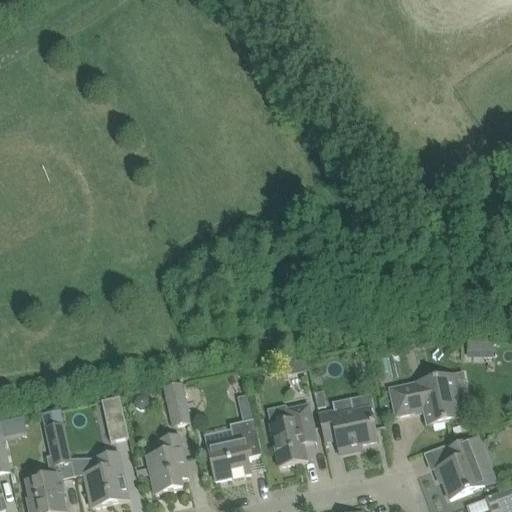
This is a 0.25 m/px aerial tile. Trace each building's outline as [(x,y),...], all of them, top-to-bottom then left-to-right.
[(467,355),(492,355),(492,343),(467,343),(467,355)] [(416,385),(416,387),(390,392),(396,419),(424,413),(428,428),(461,421),(451,378),(416,385)] [(164,390),(173,429),(190,425),(182,387),(164,390)] [(323,396),(314,398),(317,410),(326,408),(323,396)] [(208,449),(215,484),(233,481),(233,483),(245,480),(244,478),(251,477),(248,463),(251,463),(251,461),(262,458),(254,422),(249,397),(237,399),(243,425),(230,428),(233,443),(208,449)] [(101,403),(107,429),(111,445),(129,441),(119,399),(101,403)] [(336,442),(339,457),(355,454),(354,449),(377,444),(370,412),(353,416),(350,402),(333,405),(335,414),(319,418),(324,444),(336,442)] [(297,422),(270,428),(279,470),(307,464),(304,448),(317,445),(308,408),(294,411),(297,422)] [(51,478),(26,484),(30,501),(27,502),(29,511),(65,511),(64,502),(66,501),(61,476),(59,468),(72,466),(63,427),(60,413),(43,416),(46,430),(52,459),(47,460),(49,470),(51,478)] [(0,438),(0,477),(10,475),(2,438),(0,438)] [(163,456),(147,459),(155,498),(183,492),(181,483),(189,482),(179,439),(160,443),(163,456)] [(450,466),(435,472),(437,478),(440,476),(450,503),(484,489),(495,485),(485,461),(477,440),(445,453),(450,466)] [(98,474),(85,477),(92,511),(129,503),(119,456),(96,461),(98,474)] [(489,511),(511,511),(511,491),(486,501),(489,511)]
